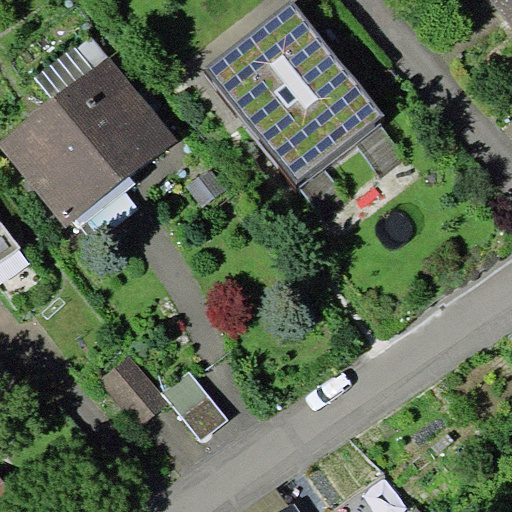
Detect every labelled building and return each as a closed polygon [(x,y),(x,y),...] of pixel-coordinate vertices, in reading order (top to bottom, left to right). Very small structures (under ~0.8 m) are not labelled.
[(511,0),(490,0),(511,27),(511,0)] [(381,114),(292,2),(207,70),(296,181),(381,114)] [(53,98),(92,68),(74,45),(35,76),(53,98)] [(0,140),(0,145),(65,227),(73,221),(130,176),(175,141),(107,56),(92,68),(53,98),(0,140)] [(227,191),(211,169),(187,187),(203,208),(227,191)] [(136,183),(130,176),(73,221),(79,228),(136,183)] [(0,261),(21,245),(0,218),(0,261)] [(102,381),(141,428),(170,403),(163,394),(131,357),(102,381)] [(230,418),(190,371),(163,394),(170,403),(203,441),(230,418)] [(0,511),(5,511),(18,503),(0,479),(0,511)] [(277,511),(301,511),(293,501),(277,511)]
